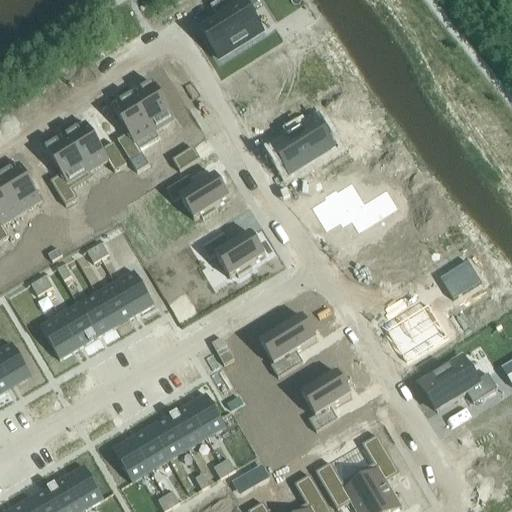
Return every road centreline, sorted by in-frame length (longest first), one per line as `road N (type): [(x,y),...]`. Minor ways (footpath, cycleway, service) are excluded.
road 1 (residential): [(0,142),(175,34),(321,271)]
road 2 (residential): [(0,458),(321,271)]
road 3 (residential): [(321,271),(466,507),(459,511)]
